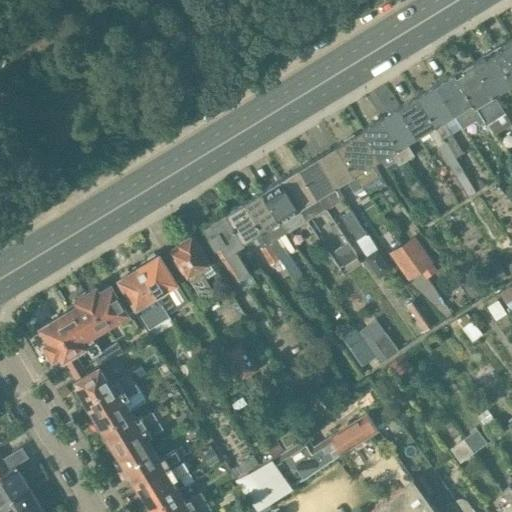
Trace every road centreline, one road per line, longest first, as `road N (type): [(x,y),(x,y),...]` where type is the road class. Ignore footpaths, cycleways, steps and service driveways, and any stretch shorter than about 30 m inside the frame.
road 1 (primary): [(0,278),(458,0)]
road 2 (residential): [(98,511),(0,347)]
